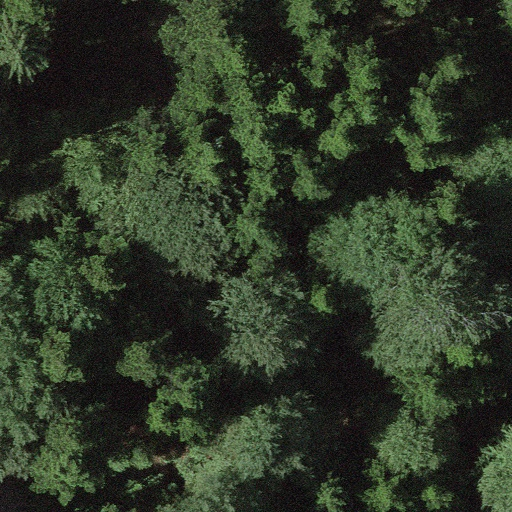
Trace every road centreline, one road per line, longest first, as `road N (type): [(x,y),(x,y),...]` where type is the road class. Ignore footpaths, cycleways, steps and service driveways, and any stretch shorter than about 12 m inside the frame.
road 1 (track): [(0,436),(360,0)]
road 2 (track): [(0,506),(230,485),(287,511)]
road 3 (track): [(341,511),(402,429),(511,438)]
